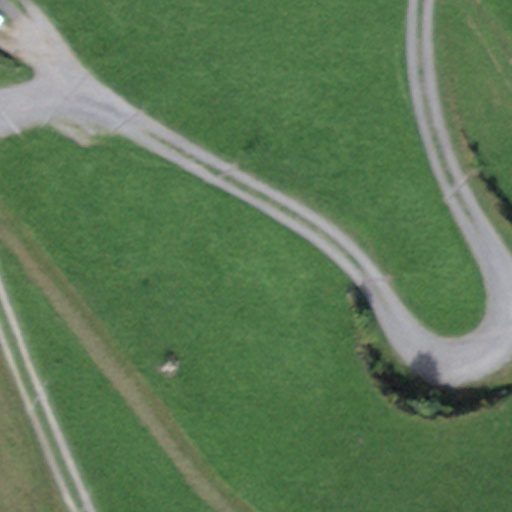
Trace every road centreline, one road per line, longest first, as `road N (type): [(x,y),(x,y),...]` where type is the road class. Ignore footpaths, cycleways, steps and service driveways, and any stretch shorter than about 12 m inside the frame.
road 1 (track): [(0,223),(31,251),(208,476),(249,511)]
road 2 (track): [(0,306),(80,511)]
